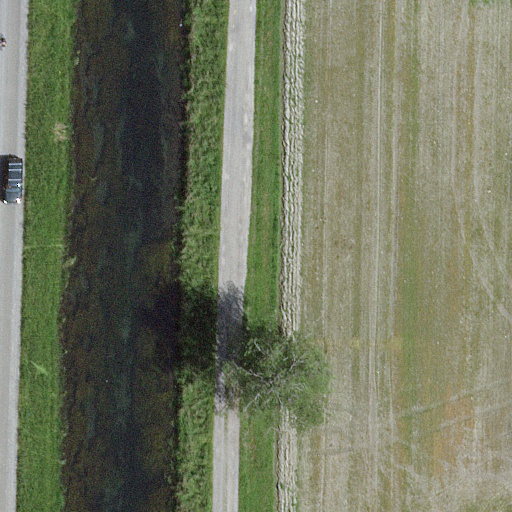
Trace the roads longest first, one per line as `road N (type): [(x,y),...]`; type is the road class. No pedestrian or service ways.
road 1 (unclassified): [(227,511),(242,0)]
road 2 (unclassified): [(14,0),(0,497)]
